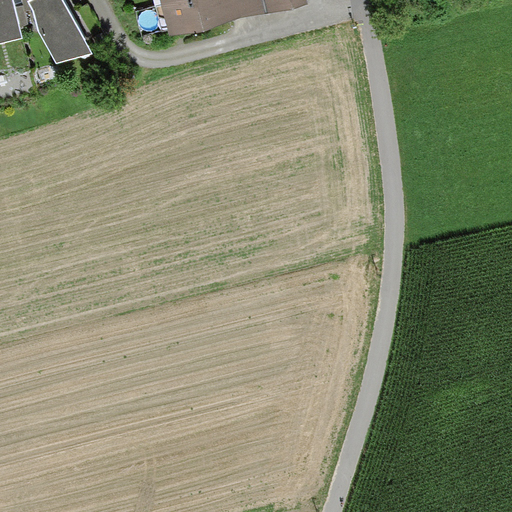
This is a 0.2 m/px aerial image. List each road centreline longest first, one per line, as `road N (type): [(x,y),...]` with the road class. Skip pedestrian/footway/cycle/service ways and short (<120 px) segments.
road 1 (residential): [(360,4),(397,217),(376,372),(336,511)]
road 2 (residential): [(95,0),(125,46),(172,55),(360,4)]
